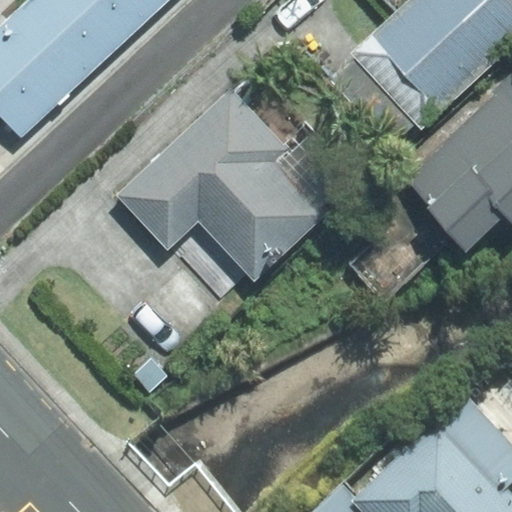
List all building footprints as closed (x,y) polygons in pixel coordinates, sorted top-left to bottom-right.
[(164,0),(27,0),(0,26),(0,95),(31,128),(164,0)] [(511,0),(386,0),(397,11),(350,53),(355,58),(416,123),(422,130),(511,45),(511,0)] [(355,58),(331,81),(393,146),(416,123),(355,58)] [(511,79),(409,177),(471,247),(507,213),(511,218),(511,79)] [(229,88),(117,195),(168,248),(198,219),(255,277),(322,213),(274,162),(288,149),(229,88)] [(357,496),(352,501),(362,511),(511,511),(511,494),(505,488),(511,481),(511,443),(465,394),(357,496)] [(362,511),(352,501),(357,496),(345,483),(314,511),(362,511)]
